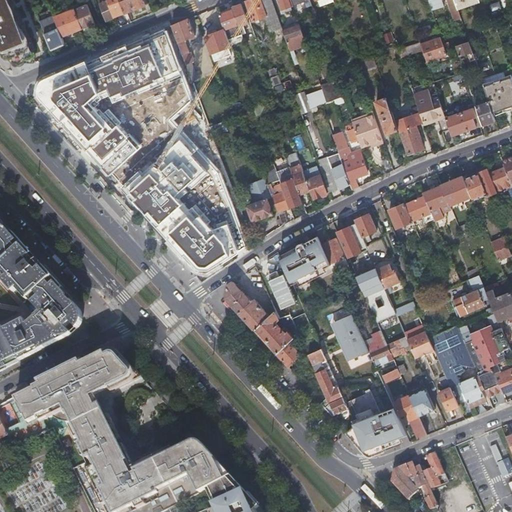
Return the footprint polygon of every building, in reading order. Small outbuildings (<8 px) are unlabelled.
[(33,53),(11,0),(0,0),(0,48),(11,61),(13,62),(15,62),(31,56),(32,55),(33,53)] [(99,0),(107,20),(115,17),(114,16),(108,0),(99,0)] [(108,0),(114,16),(127,11),(122,0),(108,0)] [(122,0),(127,11),(149,3),(147,0),(122,0)] [(272,30),(261,0),(248,0),(246,1),(253,20),(265,16),(270,31),(272,30)] [(282,27),(272,0),(261,0),(272,30),(282,27)] [(293,5),(291,0),(278,0),(282,10),(293,5)] [(314,12),(309,0),(293,0),(295,4),(305,1),(308,8),(307,8),(309,13),(314,12)] [(431,7),(431,10),(444,6),(441,0),(428,0),(431,7)] [(447,0),(454,20),(461,18),(458,11),(457,8),(454,0),(447,0)] [(83,27),(83,28),(95,23),(87,3),(75,8),(83,27)] [(61,13),(70,10),(67,4),(59,7),(61,13)] [(234,9),(241,29),(244,28),(242,24),(248,23),(241,4),(233,7),(234,9)] [(388,20),(409,12),(407,4),(386,12),(388,20)] [(54,16),(62,36),(83,28),(83,27),(75,8),(70,10),(61,13),(54,16)] [(228,38),(242,33),(241,29),(234,9),(220,14),(225,28),(228,38)] [(54,16),(41,22),(52,48),(65,43),(62,36),(54,16)] [(195,35),(190,18),(172,26),(176,35),(183,54),(186,64),(194,61),(190,51),(189,52),(184,40),(195,35)] [(284,28),(290,50),(309,45),(303,23),(284,28)] [(182,74),(167,28),(44,81),(41,93),(63,117),(85,141),(104,163),(113,173),(143,147),(120,124),(116,127),(91,101),(102,91),(111,88),(114,99),(182,74)] [(212,52),(231,45),(228,38),(225,28),(206,35),(212,52)] [(441,37),(421,44),(423,50),(426,61),(447,55),(445,49),(441,37)] [(469,41),(456,46),(459,56),(467,53),(470,62),(475,60),(469,41)] [(377,65),(372,51),(354,57),(357,66),(359,71),(377,65)] [(357,66),(354,57),(352,53),(336,58),(340,72),(357,66)] [(268,71),(273,85),(281,83),(276,68),(268,71)] [(511,76),(484,86),(489,101),(493,113),(511,106),(511,76)] [(344,95),(338,78),(321,84),(323,89),(327,101),(334,99),(344,95)] [(426,81),(411,86),(417,105),(420,112),(423,122),(444,114),(444,112),(439,98),(435,88),(429,91),(426,81)] [(322,103),(327,101),(323,89),(306,95),(310,107),(322,103)] [(312,111),(310,107),(306,95),(304,90),(295,94),(302,114),(312,111)] [(270,110),(264,94),(261,96),(263,101),(253,105),(257,115),(270,110)] [(345,101),(344,95),(334,99),(336,104),(345,101)] [(446,95),(439,98),(444,112),(450,110),(446,95)] [(388,134),(399,130),(396,120),(388,98),(377,102),(388,134)] [(489,101),(476,106),(483,125),(495,120),(493,113),(489,101)] [(477,118),(474,108),(464,111),(461,104),(453,107),(455,114),(445,118),(446,118),(452,136),(476,127),(480,126),(479,122),(477,118)] [(270,110),(257,115),(245,120),(248,129),(273,119),(270,110)] [(423,122),(420,112),(412,114),(416,125),(423,123),(423,122)] [(383,139),(374,114),(353,121),(355,127),(359,139),(361,146),(371,143),(375,141),(376,144),(384,141),(383,139)] [(399,130),(408,155),(425,149),(416,125),(412,114),(396,120),(399,130)] [(444,114),(423,122),(423,123),(424,126),(446,118),(445,118),(444,114)] [(307,116),(303,118),(313,146),(317,145),(307,116)] [(226,128),(223,121),(209,126),(212,133),(226,128)] [(359,139),(355,127),(347,130),(350,140),(353,139),(354,141),(359,139)] [(353,190),(359,187),(355,177),(368,173),(360,150),(350,153),(345,139),(336,142),(339,153),(349,179),(350,183),(353,190)] [(209,169),(181,140),(134,184),(131,193),(200,269),(215,270),(241,252),(229,225),(214,231),(181,196),(209,169)] [(340,188),(350,183),(349,179),(339,153),(328,157),(340,188)] [(291,167),(301,163),(298,154),(287,157),(291,167)] [(511,156),(502,161),(505,166),(511,184),(511,156)] [(330,192),(340,188),(328,157),(318,160),(330,192)] [(274,163),(262,167),(265,176),(268,184),(271,183),(280,179),(281,182),(290,207),(303,202),(291,167),(278,172),(274,163)] [(301,163),(291,167),(303,202),(305,206),(312,204),(307,191),(311,189),(304,171),(301,163)] [(318,166),(304,171),(311,189),(314,198),(327,193),(318,166)] [(511,184),(505,166),(493,171),(500,188),(503,187),(508,198),(511,196),(511,184)] [(497,189),(500,188),(493,171),(490,172),(489,169),(479,173),(488,195),(489,196),(498,193),(497,189)] [(488,195),(479,173),(465,179),(472,197),(474,201),(488,195)] [(83,183),(86,180),(80,174),(77,176),(83,183)] [(268,184),(265,176),(257,179),(264,200),(248,206),(253,221),(278,212),(273,197),(271,193),(270,191),(268,184)] [(472,197),(465,179),(464,176),(442,185),(450,203),(451,205),(472,197)] [(290,207),(281,182),(276,184),(278,190),(279,192),(275,194),(275,192),(271,193),(273,197),(278,212),(283,225),(289,221),(284,209),(290,207)] [(442,185),(423,193),(425,196),(435,219),(436,222),(445,218),(443,213),(446,211),(444,206),(450,203),(442,185)] [(427,222),(435,219),(425,196),(418,199),(417,198),(406,204),(413,222),(425,217),(427,222)] [(451,205),(450,203),(444,206),(446,211),(452,209),(451,205)] [(413,222),(406,204),(390,210),(398,228),(413,222)] [(497,206),(493,208),(499,221),(502,220),(497,206)] [(378,231),(370,214),(356,220),(366,243),(372,240),(369,235),(378,231)] [(76,303),(0,219),(0,276),(37,318),(33,321),(31,320),(32,322),(29,325),(27,320),(7,331),(5,328),(0,330),(0,373),(72,337),(77,332),(79,330),(82,327),(83,324),(84,320),(84,317),(84,315),(82,310),(76,303)] [(356,223),(337,232),(349,259),(368,250),(356,223)] [(466,224),(460,227),(463,235),(469,232),(466,224)] [(318,236),(331,264),(345,258),(337,238),(329,242),(323,228),(316,231),(318,236)] [(293,284),(331,265),(331,264),(318,236),(304,244),(304,243),(303,243),(302,243),(301,243),(301,244),(300,244),(300,245),(299,245),(299,246),(280,256),(293,284)] [(495,252),(509,246),(505,236),(491,242),(495,252)] [(499,261),(511,255),(511,253),(509,246),(495,252),(499,261)] [(381,279),(388,295),(393,293),(390,286),(399,282),(395,270),(393,271),(390,265),(377,270),(381,279)] [(467,280),(469,279),(480,274),(477,267),(464,272),(467,280)] [(395,310),(388,295),(381,279),(377,270),(376,268),(357,277),(377,322),(397,314),(395,310)] [(484,301),(490,299),(485,287),(482,280),(480,274),(469,279),(475,292),(470,294),(454,301),(460,317),(486,306),(484,301)] [(485,287),(493,284),(490,277),(482,280),(485,287)] [(226,298),(255,329),(270,316),(266,312),(255,300),(252,302),(251,302),(241,290),(243,287),(240,283),(237,286),(234,282),(229,286),(226,298)] [(496,290),(493,284),(485,287),(490,299),(499,320),(508,317),(510,322),(511,321),(511,293),(511,292),(497,298),(494,291),(496,290)] [(398,317),(417,309),(413,301),(395,310),(397,314),(398,317)] [(327,315),(330,322),(350,314),(347,307),(327,315)] [(277,354),(290,342),(295,338),(289,331),(287,334),(276,323),(279,320),(291,326),(293,331),(297,329),(292,319),(292,318),(290,315),(280,318),(276,311),(270,316),(255,329),(277,354)] [(299,334),(301,337),(305,335),(301,329),(311,324),(310,322),(306,312),(292,319),(297,329),(299,334)] [(362,357),(370,353),(353,313),(344,317),(345,318),(336,322),(341,334),(338,335),(344,349),(347,347),(352,359),(362,355),(362,357)] [(341,334),(336,322),(333,324),(338,335),(341,334)] [(487,357),(510,347),(500,324),(464,340),(476,368),(479,375),(485,388),(488,397),(502,391),(487,357)] [(476,368),(464,340),(457,325),(439,333),(457,375),(464,371),(461,365),(476,368)] [(416,357),(434,349),(429,338),(429,336),(426,331),(408,339),(412,348),(416,357)] [(461,383),(457,375),(439,333),(429,338),(434,349),(459,406),(469,402),(461,383)] [(405,352),(412,348),(408,339),(407,336),(399,339),(405,352)] [(388,345),(393,357),(402,353),(397,340),(388,345)] [(290,367),(297,357),(299,353),(290,342),(277,354),(290,367)] [(306,349),(309,355),(322,349),(319,342),(306,349)] [(370,353),(377,367),(381,365),(380,363),(379,359),(387,355),(388,359),(393,357),(388,345),(370,353)] [(347,347),(344,349),(350,360),(352,359),(347,347)] [(503,394),(511,390),(511,352),(510,347),(487,357),(502,391),(503,394)] [(322,349),(309,355),(328,398),(322,403),(326,407),(330,403),(343,397),(322,349)] [(163,511),(179,505),(209,489),(211,488),(210,488),(232,476),(214,455),(208,448),(200,439),(163,458),(161,455),(132,470),(111,430),(107,421),(105,417),(102,419),(91,398),(108,390),(110,393),(143,377),(124,355),(106,353),(9,401),(20,424),(7,430),(9,435),(16,448),(49,431),(45,424),(45,421),(53,416),(55,418),(63,412),(66,415),(68,418),(72,426),(73,426),(78,435),(79,438),(83,444),(80,446),(90,466),(83,469),(104,511),(163,511)] [(396,364),(395,361),(390,364),(392,369),(381,374),(384,381),(401,374),(400,372),(396,364)] [(402,361),(396,364),(400,372),(406,370),(402,361)] [(485,388),(479,375),(461,383),(469,402),(471,407),(486,401),(481,390),(485,388)] [(410,395),(420,416),(435,409),(426,388),(410,395)] [(383,446),(407,436),(395,408),(381,413),(370,389),(366,391),(367,393),(346,402),(348,407),(350,413),(351,413),(356,425),(348,432),(349,433),(366,452),(367,453),(376,456),(378,455),(385,452),(383,446)] [(407,414),(418,439),(428,435),(420,416),(410,395),(395,402),(401,416),(407,414)] [(330,403),(335,413),(341,410),(348,407),(346,402),(343,397),(330,403)] [(203,407),(206,405),(200,398),(197,400),(203,407)] [(330,403),(326,407),(333,415),(335,413),(330,403)] [(348,407),(341,410),(346,418),(351,413),(350,413),(348,407)] [(0,417),(0,439),(9,435),(7,430),(0,417)] [(243,450),(245,448),(239,442),(237,444),(243,450)] [(438,455),(437,453),(428,456),(434,470),(424,474),(425,474),(432,490),(441,486),(438,478),(446,474),(438,455)] [(414,479),(425,474),(424,474),(421,466),(416,468),(413,462),(407,464),(414,479)] [(418,488),(414,479),(407,464),(395,469),(392,481),(410,501),(411,500),(410,498),(419,490),(418,488)] [(432,490),(425,474),(414,479),(418,488),(423,486),(427,495),(425,496),(430,507),(438,504),(432,490)] [(254,511),(260,506),(232,476),(210,488),(211,488),(209,489),(215,504),(199,511),(254,511)] [(478,493),(483,511),(496,511),(489,490),(478,493)]
